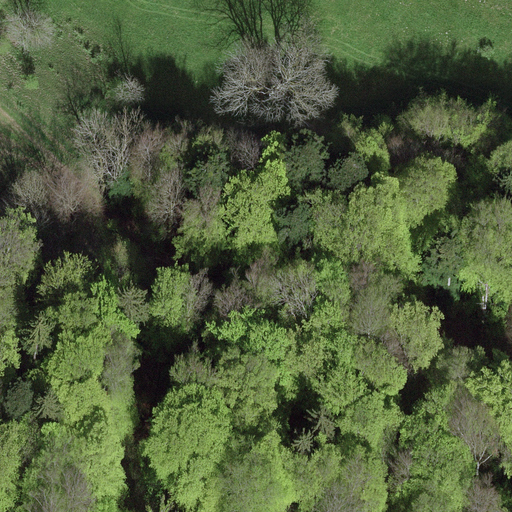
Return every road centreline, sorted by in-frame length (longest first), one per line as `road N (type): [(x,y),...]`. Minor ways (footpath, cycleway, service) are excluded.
road 1 (track): [(342,398),(226,303),(152,258),(0,115)]
road 2 (track): [(226,303),(511,398)]
